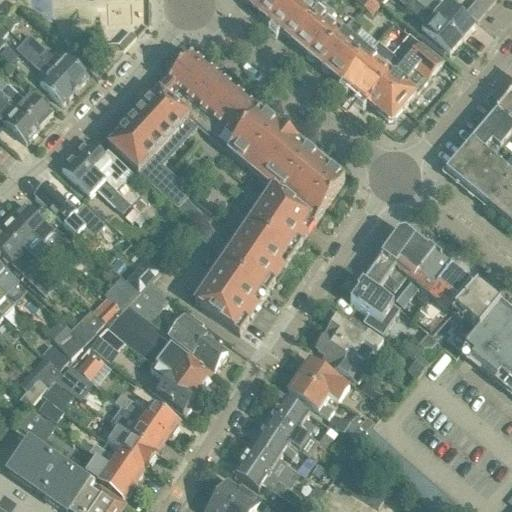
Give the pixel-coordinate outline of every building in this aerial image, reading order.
[(258,19),(265,25),(288,0),(248,0),(247,1),(247,8),(260,18),(258,19)] [(266,26),(267,24),(285,39),(284,41),(289,45),(317,16),(321,11),(330,0),(288,0),(265,25),(266,26)] [(372,0),(363,12),(372,19),(381,7),(372,0)] [(463,45),(476,31),(447,6),(441,13),(429,3),(425,0),(424,0),(419,7),(425,12),(463,45)] [(477,26),(499,0),(479,0),(466,16),(477,26)] [(451,59),(463,45),(425,12),(419,7),(415,3),(411,8),(408,11),(427,28),(422,34),(451,59)] [(315,63),(319,67),(350,31),(353,27),(342,18),(333,27),(331,26),(334,22),(321,11),(317,16),(289,45),(292,48),(294,46),(309,59),(308,60),(313,65),(315,63)] [(10,19),(2,27),(11,35),(19,27),(10,19)] [(341,88),(342,89),(366,61),(372,54),(356,40),(362,34),(353,27),(350,31),(319,67),(324,71),(323,73),(328,77),(329,76),(342,86),(341,88)] [(2,30),(0,32),(0,51),(5,46),(2,43),(8,36),(2,30)] [(107,56),(123,56),(137,41),(130,35),(118,47),(106,48),(107,56)] [(23,46),(41,64),(48,57),(30,39),(23,46)] [(352,94),(368,108),(400,72),(419,49),(408,40),(392,59),(378,46),(372,54),(366,61),(342,89),(350,96),(352,94)] [(34,71),(41,64),(23,46),(16,53),(34,71)] [(400,72),(368,108),(367,109),(376,116),(377,115),(388,123),(395,123),(444,67),(420,48),(419,49),(400,72)] [(41,64),(76,96),(89,82),(66,61),(60,67),(48,57),(41,64)] [(273,193),(319,221),(345,183),(192,58),(174,78),(174,77),(166,86),(167,86),(158,96),(158,95),(156,97),(197,131),(273,193)] [(62,110),(76,96),(41,64),(34,71),(46,81),(39,88),(62,110)] [(24,105),(15,96),(7,89),(0,96),(17,113),(39,134),(53,119),(31,98),(24,105)] [(17,113),(0,96),(0,95),(0,122),(26,147),(39,134),(17,113)] [(161,171),(197,131),(156,97),(150,103),(151,104),(108,150),(176,213),(191,197),(190,196),(189,197),(161,171)] [(511,97),(497,116),(511,129),(511,97)] [(472,144),(511,178),(511,129),(497,116),(491,122),(472,144)] [(486,207),(511,180),(511,178),(472,144),(446,174),(467,191),(486,207)] [(103,160),(89,146),(77,159),(113,193),(130,210),(139,201),(125,187),(133,179),(108,155),(103,160)] [(130,210),(113,193),(77,159),(62,174),(90,201),(97,194),(120,217),(122,219),(130,210)] [(511,180),(486,207),(511,228),(511,180)] [(48,188),(35,202),(84,250),(91,256),(100,247),(94,242),(105,230),(82,208),(75,215),(48,188)] [(240,338),(319,221),(273,193),(195,308),(240,338)] [(140,203),(132,211),(134,212),(139,217),(147,209),(140,203)] [(42,250),(55,262),(70,273),(80,262),(48,231),(48,232),(26,210),(14,223),(42,250)] [(139,217),(134,212),(125,221),(131,226),(139,218),(139,217)] [(44,274),(49,269),(55,262),(42,250),(14,223),(2,236),(25,258),(44,274)] [(30,288),(44,274),(25,258),(2,236),(0,237),(0,256),(3,260),(2,264),(6,268),(9,267),(30,288)] [(395,272),(415,244),(405,236),(398,236),(389,250),(387,248),(381,257),(382,258),(380,261),(381,263),(363,287),(378,297),(384,289),(395,273),(395,272)] [(419,244),(415,244),(395,272),(395,273),(384,289),(394,298),(406,282),(411,286),(433,257),(419,244)] [(428,300),(450,274),(449,273),(448,270),(433,257),(411,286),(412,287),(395,306),(402,311),(419,292),(428,300)] [(128,287),(140,298),(151,287),(161,275),(149,264),(128,287)] [(0,289),(17,306),(26,297),(9,280),(8,281),(0,273),(0,289)] [(450,274),(428,300),(445,315),(468,290),(467,289),(467,286),(460,280),(457,280),(450,274)] [(113,290),(104,299),(112,306),(123,316),(127,311),(140,298),(128,287),(116,277),(108,286),(113,290)] [(362,286),(348,303),(350,304),(349,306),(367,318),(361,326),(381,340),(398,314),(378,297),(363,287),(362,286)] [(140,298),(127,311),(151,328),(170,302),(151,287),(140,298)] [(0,313),(5,319),(17,306),(0,289),(0,313)] [(478,335),(499,310),(477,293),(477,292),(455,316),(478,335)] [(112,306),(98,321),(105,328),(109,332),(123,316),(112,306)] [(511,511),(511,320),(499,310),(499,311),(499,310),(478,335),(479,336),(478,336),(462,356),(511,396),(511,511)] [(106,332),(118,342),(126,349),(142,361),(153,370),(154,368),(156,367),(170,377),(196,398),(206,384),(207,383),(210,379),(212,375),(192,360),(168,341),(164,339),(151,328),(127,311),(123,316),(109,332),(108,333),(106,332)] [(413,320),(420,326),(428,317),(421,311),(413,320)] [(69,316),(64,322),(74,331),(79,327),(69,316)] [(74,331),(72,333),(72,334),(87,348),(96,339),(95,338),(105,328),(98,321),(91,316),(81,325),(79,327),(74,331)] [(187,316),(168,341),(192,360),(212,375),(214,376),(220,367),(225,367),(229,361),(228,357),(228,356),(200,334),(204,329),(187,316)] [(327,338),(356,358),(364,364),(371,354),(377,357),(383,349),(340,319),(327,338)] [(64,342),(57,349),(71,363),(87,348),(72,334),(71,335),(65,329),(58,336),(64,342)] [(106,332),(91,350),(111,367),(126,349),(118,342),(106,332)] [(349,368),(356,358),(327,338),(317,352),(327,359),(324,363),(352,383),(358,374),(349,368)] [(437,346),(428,339),(419,348),(423,352),(432,351),(437,346)] [(52,349),(42,360),(53,370),(60,376),(70,366),(52,349)] [(90,357),(76,375),(82,380),(90,386),(104,367),(90,357)] [(426,372),(430,368),(421,359),(412,369),(421,378),(426,372)] [(329,400),(338,406),(349,390),(320,371),(309,364),(299,380),(329,400)] [(153,370),(150,374),(156,379),(164,385),(161,390),(155,398),(183,418),(185,416),(187,416),(191,410),(191,407),(197,399),(196,398),(170,377),(156,367),(154,368),(153,370)] [(53,370),(39,385),(47,393),(55,386),(58,382),(62,378),(60,376),(53,370)] [(76,375),(70,371),(62,378),(58,382),(55,386),(74,401),(79,405),(82,401),(72,394),(82,380),(76,375)] [(363,378),(358,374),(352,383),(357,386),(363,378)] [(324,408),(329,400),(299,380),(289,395),(328,421),(333,414),(324,408)] [(32,409),(40,400),(41,399),(47,393),(39,385),(37,383),(23,400),(32,409)] [(383,395),(366,385),(360,395),(377,405),(383,395)] [(55,386),(47,393),(41,399),(56,411),(62,415),(74,401),(55,386)] [(119,397),(114,404),(122,410),(167,441),(170,437),(172,438),(178,430),(176,428),(178,426),(150,406),(144,414),(119,397)] [(274,417),(308,439),(315,429),(306,424),(310,418),(285,401),(274,417)] [(39,413),(57,427),(64,417),(46,404),(39,413)] [(122,410),(112,425),(129,437),(157,456),(167,441),(122,410)] [(31,416),(17,430),(34,442),(46,426),(42,423),(37,420),(31,416)] [(299,454),(302,448),(308,439),(274,417),(264,431),(290,448),(299,454)] [(0,422),(0,439),(9,428),(1,421),(0,422)] [(343,435),(350,427),(341,422),(335,430),(343,435)] [(353,425),(344,437),(358,447),(366,435),(353,425)] [(103,430),(98,437),(118,452),(146,471),(157,456),(129,437),(124,444),(103,430)] [(299,454),(290,448),(264,431),(254,446),(280,463),(284,458),(292,463),(299,454)] [(335,447),(350,458),(358,448),(358,447),(344,437),(343,437),(335,447)] [(320,447),(326,451),(332,442),(326,438),(320,447)] [(55,511),(122,511),(124,509),(28,442),(5,477),(55,511)] [(95,446),(89,454),(93,457),(135,487),(146,471),(118,452),(113,459),(95,446)] [(290,492),(300,479),(279,465),(280,463),(254,446),(244,462),(278,484),(290,492)] [(356,467),(366,457),(361,452),(351,462),(356,467)] [(93,457),(82,474),(91,480),(101,487),(124,503),(126,500),(128,500),(132,495),(131,493),(134,489),(135,487),(120,476),(93,457)] [(361,472),(371,462),(366,457),(356,467),(361,472)] [(310,474),(316,466),(310,461),(304,470),(310,474)] [(290,492),(278,484),(244,462),(234,477),(260,494),(263,490),(281,502),(282,501),(295,510),(301,502),(290,493),(290,492)] [(371,462),(361,472),(366,477),(376,467),(371,462)] [(372,482),(381,472),(376,467),(366,477),(372,482)] [(318,469),(312,478),(321,484),(327,475),(318,469)] [(377,487),(386,477),(381,472),(372,482),(377,487)] [(386,477),(377,487),(382,492),(392,482),(386,477)] [(239,493),(228,485),(217,501),(232,511),(265,511),(267,510),(260,504),(243,491),(239,493)] [(232,511),(217,501),(210,511),(232,511)]
